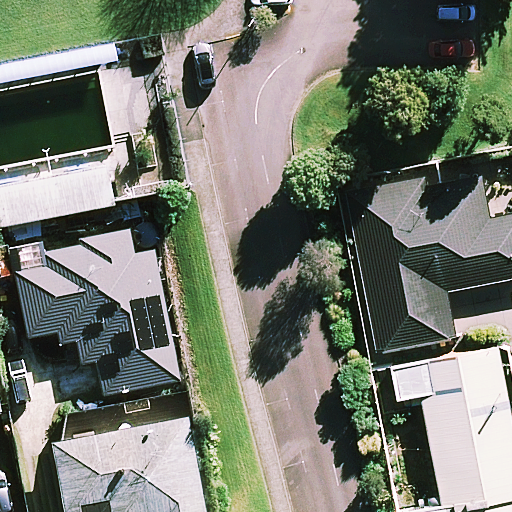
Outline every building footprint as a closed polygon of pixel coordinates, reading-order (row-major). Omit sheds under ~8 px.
[(511,213),(491,217),(484,172),(350,194),(376,351),(456,337),(448,289),(511,278),(511,213)] [(0,238),(121,215),(114,174),(0,195),(0,238)] [(132,259),(127,235),(9,260),(27,345),(73,335),(79,364),(94,361),(102,398),(178,382),(151,255),(132,259)] [(511,511),(511,413),(500,347),(393,367),(399,399),(423,394),(443,504),(403,511),(402,511),(511,511)] [(200,511),(185,422),(48,446),(58,511),(200,511)]
